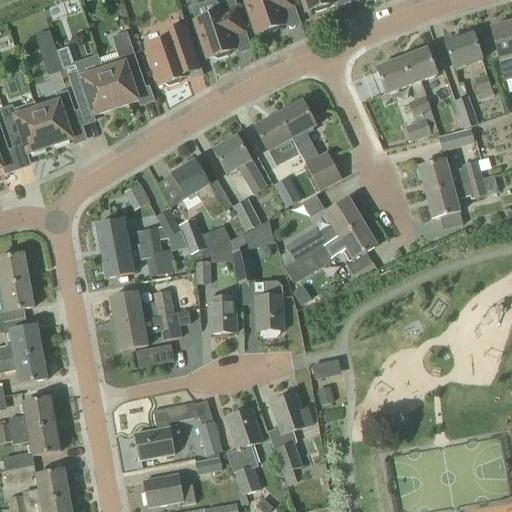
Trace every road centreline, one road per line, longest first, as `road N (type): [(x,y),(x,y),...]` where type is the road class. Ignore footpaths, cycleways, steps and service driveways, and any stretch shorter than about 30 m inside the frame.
road 1 (residential): [(57,213),(323,50)]
road 2 (residential): [(407,251),(323,50)]
road 3 (residential): [(93,404),(57,213)]
road 4 (residential): [(93,404),(283,366)]
road 5 (residential): [(323,50),(469,0)]
